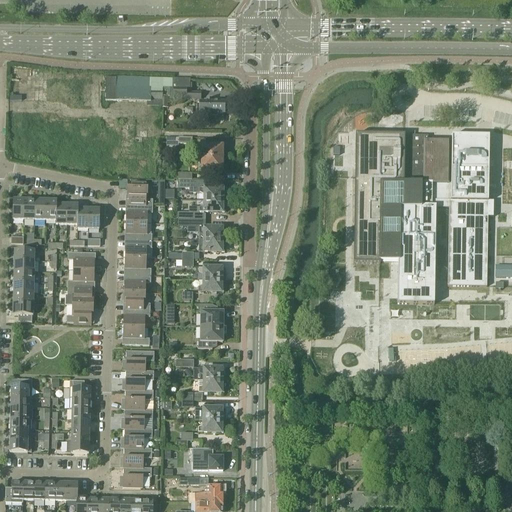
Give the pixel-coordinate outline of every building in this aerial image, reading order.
[(116,79),(105,78),(105,102),(150,103),(150,107),(161,108),(162,100),(162,96),(170,96),(170,89),(172,89),(172,80),(116,79)] [(170,96),(169,98),(173,99),(186,99),(186,100),(200,100),(200,94),(190,93),(190,89),(189,89),(189,81),(174,80),(172,80),(172,89),(170,89),(170,96)] [(199,105),(196,105),(196,118),(199,120),(203,120),(206,118),(208,118),(211,122),(214,119),(217,119),(217,115),(224,115),(224,104),(217,104),(217,101),(206,101),(206,103),(205,103),(205,104),(199,104),(199,105)] [(434,281),(435,209),(443,209),(446,210),(447,213),(447,217),(447,220),(448,220),(447,285),(446,285),(446,287),(488,288),(488,285),(486,285),(487,220),(489,220),(489,218),(500,218),(500,217),(493,217),(493,204),(493,202),(488,202),(488,147),(488,137),(451,137),(451,145),(449,145),(449,142),(428,142),(428,136),(408,136),(404,136),(355,135),(353,264),(380,265),(380,263),(398,263),(398,285),(413,285),(412,288),(412,289),(431,289),(428,289),(429,282),(434,282),(434,281)] [(198,160),(221,160),(223,159),(223,155),(221,154),(221,148),(208,148),(208,146),(198,145),(198,160)] [(221,162),(221,160),(198,160),(198,172),(221,172),(221,168),(222,167),(222,163),(221,162)] [(225,202),(225,190),(204,190),(204,183),(178,182),(177,190),(194,190),(200,190),(200,195),(205,195),(205,202),(225,202)] [(128,207),(152,208),(152,201),(147,201),(147,190),(147,185),(132,184),(131,190),(127,189),(126,201),(128,201),(128,207)] [(12,206),(12,221),(17,221),(23,221),(24,201),(17,201),(13,201),(12,206)] [(34,221),(34,201),(24,201),(23,221),(34,221)] [(45,222),(45,202),(34,201),(34,221),(45,222)] [(56,202),(45,202),(45,222),(55,222),(56,222),(56,206),(56,202)] [(189,214),(177,214),(177,221),(205,222),(205,214),(224,214),(225,202),(205,202),(204,209),(189,209),(189,214)] [(66,206),(56,206),(56,222),(55,222),(55,226),(66,226),(66,206)] [(78,206),(66,206),(66,226),(72,226),(77,226),(77,210),(78,210),(78,206)] [(152,215),(152,208),(128,207),(128,213),(126,213),(126,225),(146,225),(147,214),(152,215)] [(88,211),(78,210),(77,210),(77,226),(77,230),(88,231),(88,211)] [(88,211),(88,231),(99,231),(99,211),(88,211)] [(205,229),(205,222),(177,221),(177,228),(193,229),(199,230),(199,241),(224,242),(224,230),(205,229)] [(146,235),(146,225),(126,225),(125,236),(127,236),(127,242),(151,242),(151,240),(151,236),(146,235)] [(224,254),(224,242),(199,241),(199,242),(204,242),(204,247),(199,249),(199,253),(224,254)] [(151,249),(151,245),(151,242),(127,242),(127,248),(125,248),(125,259),(145,260),(146,249),(151,249)] [(14,263),(34,263),(34,252),(32,252),(32,250),(19,249),(19,251),(14,251),(14,263)] [(73,272),(93,273),(94,261),(92,261),(92,255),(68,254),(68,261),(73,262),(73,272)] [(145,270),(145,260),(125,259),(125,270),(126,270),(126,277),(150,277),(151,270),(145,270)] [(33,273),(34,263),(14,263),(13,273),(33,273)] [(511,266),(495,266),(495,279),(511,278),(511,266)] [(203,282),(223,282),(224,270),(199,270),(199,274),(204,276),(203,282)] [(93,284),(93,273),(73,272),(73,283),(67,282),(67,289),(91,290),(91,284),(93,284)] [(33,284),(33,273),(13,273),(13,284),(33,284)] [(150,284),(150,277),(126,277),(126,283),(124,283),(124,294),(145,295),(145,284),(150,284)] [(223,294),(223,282),(203,282),(203,287),(199,289),(199,294),(223,294)] [(33,295),(33,284),(13,284),(13,295),(33,295)] [(91,296),(91,290),(67,289),(67,296),(72,296),(72,307),(93,307),(93,296),(91,296)] [(144,305),(145,295),(124,294),(124,305),(126,305),(125,312),(150,312),(150,305),(144,305)] [(192,302),(192,294),(181,294),(181,302),(192,302)] [(33,306),(33,295),(13,295),(13,306),(33,306)] [(32,317),(33,306),(13,306),(12,317),(18,317),(18,323),(31,324),(31,317),(32,317)] [(212,313),(212,306),(198,306),(198,314),(200,314),(200,328),(226,328),(226,323),(223,321),(222,321),(222,313),(212,313)] [(92,318),(93,307),(72,307),(72,317),(66,317),(66,324),(90,325),(91,318),(92,318)] [(149,319),(150,312),(125,312),(125,318),(123,318),(123,329),(144,329),(144,319),(149,319)] [(226,334),(226,328),(200,328),(200,342),(197,342),(197,350),(212,350),(212,343),(222,343),(222,336),(226,334)] [(143,340),(144,329),(123,329),(123,340),(125,340),(125,347),(149,347),(149,340),(143,340)] [(145,373),(145,363),(153,363),(154,353),(126,353),(125,366),(122,366),(122,373),(125,373),(145,373)] [(194,369),(194,362),(177,361),(177,369),(182,369),(194,369)] [(224,370),(194,370),(194,382),(199,382),(224,382),(224,370)] [(153,373),(145,373),(125,373),(125,385),(121,385),(121,392),(125,392),(144,392),(145,382),(153,382),(153,373)] [(11,399),(31,399),(32,381),(17,381),(17,388),(11,388),(11,399)] [(69,400),(89,401),(90,389),(84,389),(84,383),(69,382),(69,400)] [(224,394),(224,382),(199,382),(199,394),(224,394)] [(153,392),(144,392),(125,392),(125,405),(121,405),(121,412),(124,412),(124,411),(144,412),(144,411),(144,401),(153,402),(153,392)] [(32,399),(31,399),(11,399),(10,410),(32,410),(32,399)] [(89,411),(89,401),(69,400),(69,411),(89,411)] [(32,421),(32,410),(10,410),(10,420),(31,421),(32,421)] [(199,410),(195,410),(195,422),(204,422),(224,422),(224,410),(199,410)] [(89,422),(89,411),(69,411),(71,411),(71,422),(89,422)] [(152,412),(144,411),(144,412),(124,411),(124,412),(124,424),(120,424),(120,431),(124,431),(143,431),(144,421),(152,421),(152,412)] [(30,431),(31,421),(10,420),(10,431),(31,432),(31,431),(30,431)] [(89,433),(89,422),(71,422),(71,433),(89,433)] [(204,427),(199,430),(199,435),(224,435),(224,422),(204,422),(204,427)] [(31,442),(31,432),(10,431),(10,442),(31,442)] [(152,431),(143,431),(124,431),(124,443),(120,443),(120,450),(123,450),(143,451),(143,450),(143,440),(152,440),(152,431)] [(88,444),(89,433),(71,433),(71,443),(88,444)] [(175,450),(187,450),(187,442),(192,442),(192,434),(181,434),(181,442),(175,441),(175,450)] [(31,454),(31,442),(10,442),(9,453),(31,454)] [(88,455),(88,444),(71,443),(71,454),(88,455)] [(151,450),(143,450),(143,451),(123,450),(123,463),(120,463),(119,470),(123,470),(123,469),(142,470),(143,459),(151,460),(151,450)] [(213,450),(209,450),(192,450),(192,473),(223,473),(223,458),(213,458),(213,450)] [(151,470),(142,470),(123,469),(123,470),(123,482),(119,482),(119,489),(142,490),(142,488),(148,488),(149,479),(151,479),(151,470)] [(22,504),(22,501),(23,484),(12,483),(12,489),(5,489),(5,504),(22,504)] [(33,502),(34,484),(23,484),(22,501),(33,502)] [(44,502),(44,484),(34,484),(33,502),(44,502)] [(55,502),(55,484),(44,484),(44,502),(55,502)] [(66,502),(66,485),(55,484),(55,502),(66,502)] [(76,511),(77,494),(77,485),(66,485),(66,502),(76,503),(75,511),(76,511)] [(206,495),(195,495),(195,504),(222,504),(222,488),(206,488),(206,495)] [(87,511),(87,500),(77,500),(77,494),(76,511),(87,511)] [(97,511),(98,501),(87,500),(87,511),(97,511)] [(108,511),(109,501),(98,501),(97,511),(108,511)] [(119,511),(120,501),(109,501),(108,511),(119,511)] [(130,511),(130,501),(120,501),(119,511),(130,511)] [(141,511),(141,502),(130,501),(130,511),(141,511)] [(141,502),(141,511),(152,511),(152,502),(141,502)]
